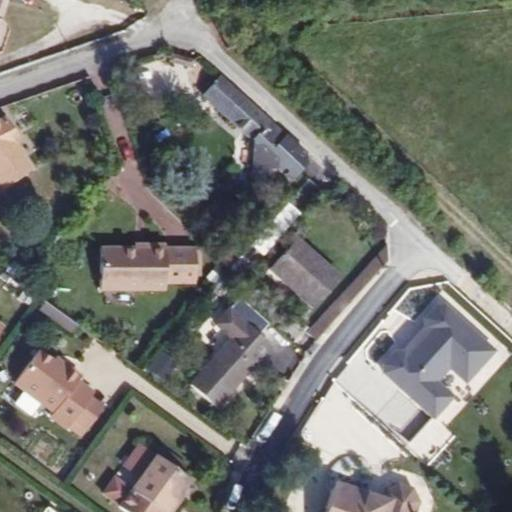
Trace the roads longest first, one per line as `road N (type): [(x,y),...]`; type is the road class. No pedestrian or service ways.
road 1 (residential): [(178,26),(406,229),(247,511)]
road 2 (residential): [(0,92),(178,26)]
road 3 (track): [(406,229),(511,324)]
